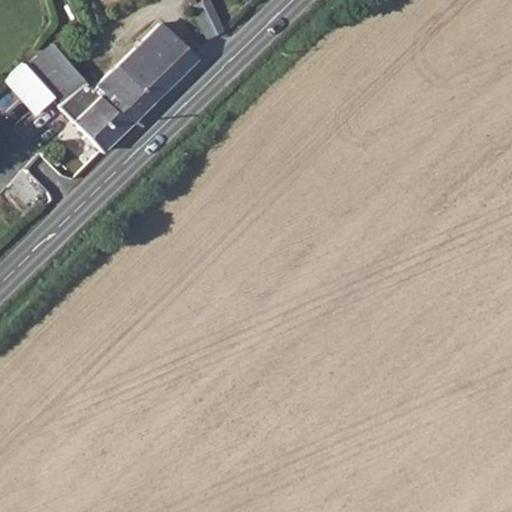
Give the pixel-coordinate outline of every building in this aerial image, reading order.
[(193,0),(205,25),(219,19),(210,0),(193,0)] [(116,62),(150,96),(192,54),(158,22),(116,62)] [(47,102),(48,103),(72,82),(43,47),(17,66),(47,102)] [(114,93),(132,114),(150,96),(116,62),(90,87),(104,102),(114,93)] [(32,112),(43,102),(20,79),(10,90),(32,112)] [(52,107),(94,151),(132,114),(114,93),(104,102),(97,108),(82,93),(75,86),(52,107)]
